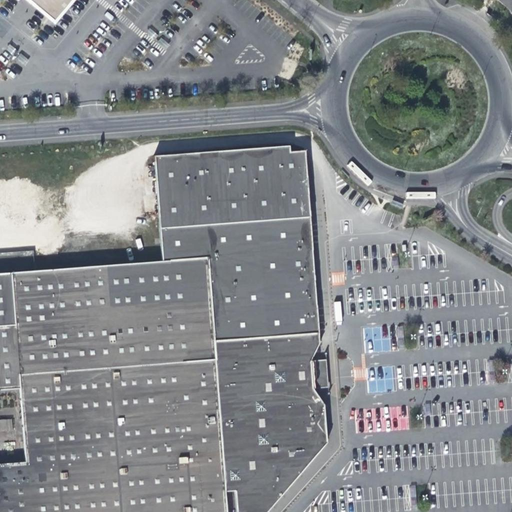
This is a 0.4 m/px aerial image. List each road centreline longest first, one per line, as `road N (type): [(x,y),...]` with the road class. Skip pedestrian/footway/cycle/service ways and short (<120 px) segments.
road 1 (residential): [(0,134),(333,112)]
road 2 (tertiary): [(333,112),(348,152),(380,180),(421,188),(477,163)]
road 3 (tertiary): [(499,121),(497,79),(485,55),(466,36),(415,20)]
